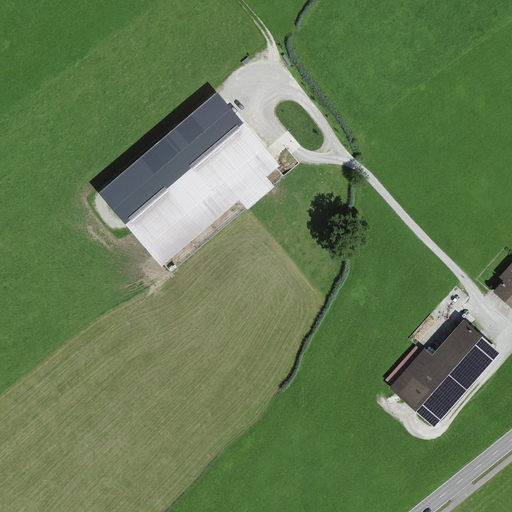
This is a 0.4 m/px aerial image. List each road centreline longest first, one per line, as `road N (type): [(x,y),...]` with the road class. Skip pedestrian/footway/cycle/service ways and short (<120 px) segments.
road 1 (track): [(240,0),(281,47),(360,170),(511,333)]
road 2 (track): [(391,401),(416,430),(432,434),(511,345)]
